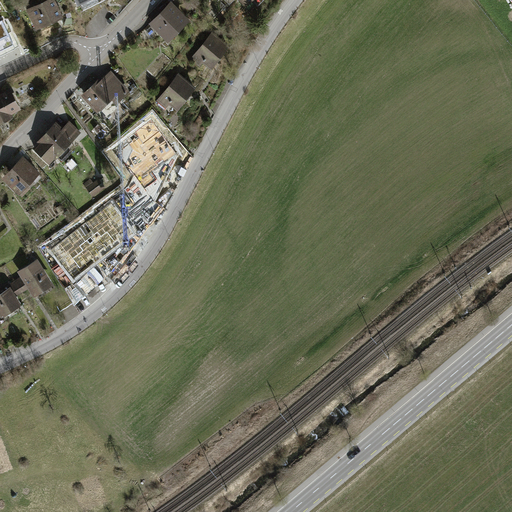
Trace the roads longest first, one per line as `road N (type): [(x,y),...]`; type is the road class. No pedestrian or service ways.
road 1 (residential): [(0,367),(94,312),(145,260),(295,0)]
road 2 (primary): [(291,511),(511,325)]
road 3 (residential): [(96,55),(0,157)]
